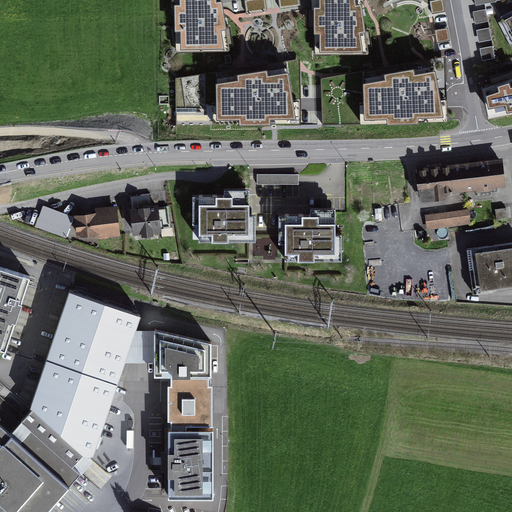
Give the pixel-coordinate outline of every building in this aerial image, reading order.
[(180,0),(181,50),(224,50),(215,0),(180,0)] [(354,0),(320,0),(321,53),(362,53),(354,0)] [(497,5),(495,0),(475,0),(477,8),(497,5)] [(489,25),(486,12),(474,15),(476,27),(489,25)] [(511,15),(503,20),(511,38),(511,15)] [(492,43),(490,31),(477,33),(480,45),(492,43)] [(496,61),(493,49),(481,51),(483,63),(496,61)] [(435,72),(363,85),(365,121),(443,118),(435,72)] [(217,85),(218,120),(295,119),(288,75),(217,85)] [(511,78),(482,89),(488,119),(511,114),(511,78)] [(508,189),(505,162),(454,167),(457,195),(508,189)] [(457,195),(454,167),(419,171),(422,198),(457,195)] [(202,247),(261,246),(260,217),(253,217),(253,192),(225,192),(225,198),(194,199),(195,230),(202,230),(202,247)] [(132,199),(136,238),(164,235),(161,208),(151,209),(150,197),(132,199)] [(73,218),(44,208),(37,228),(66,238),(73,218)] [(78,241),(121,237),(118,210),(97,212),(97,216),(76,218),(78,241)] [(288,267),(346,266),(346,237),(339,237),(338,211),(311,212),(311,218),(280,219),(281,250),(287,249),(288,267)] [(508,220),(507,211),(496,212),(497,221),(508,220)] [(470,225),(469,212),(426,217),(427,230),(470,225)] [(511,247),(468,252),(472,296),(511,291),(511,247)] [(29,276),(0,267),(0,351),(5,353),(6,351),(26,286),(29,276)] [(0,509),(3,511),(49,511),(94,461),(126,363),(136,332),(140,318),(69,293),(32,410),(10,435),(0,426),(0,509)] [(154,331),(136,332),(126,363),(155,363),(154,331)] [(208,378),(211,378),(211,343),(154,331),(155,363),(156,378),(171,378),(208,378)] [(208,378),(171,378),(172,387),(169,388),(169,423),(172,423),(172,432),(213,432),(212,387),(208,387),(208,378)] [(172,432),(168,433),(169,500),(213,500),(213,432),(172,432)]
